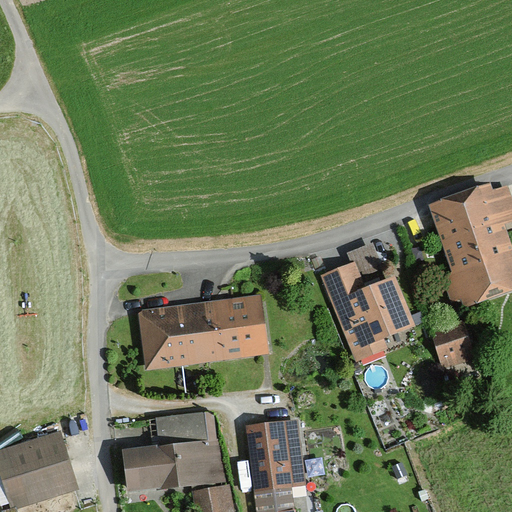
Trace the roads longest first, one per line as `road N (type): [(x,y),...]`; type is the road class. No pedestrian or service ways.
road 1 (residential): [(511,171),(328,236),(108,265)]
road 2 (unclassified): [(5,0),(108,265)]
road 3 (residential): [(108,265),(100,428),(114,511)]
